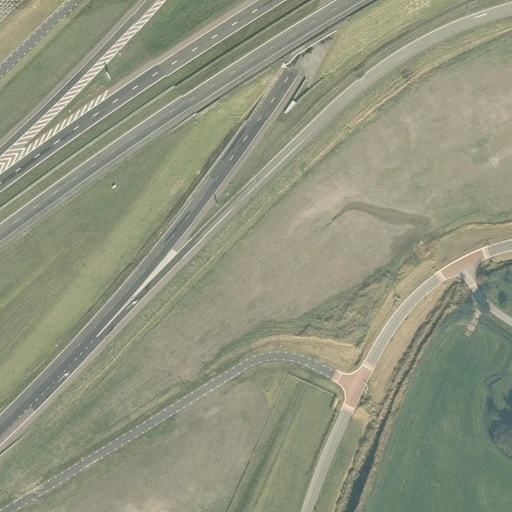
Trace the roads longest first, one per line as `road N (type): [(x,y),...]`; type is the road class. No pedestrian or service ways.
road 1 (motorway): [(92,331),(370,75),(428,38),(511,6)]
road 2 (motorway): [(0,233),(348,0)]
road 3 (motorway): [(92,331),(204,196),(336,0)]
road 4 (unclassified): [(5,511),(257,360),(293,357),(358,388)]
road 5 (motorway): [(271,0),(0,181)]
road 6 (motorway): [(150,0),(0,151)]
road 7 (tertiary): [(358,388),(405,310),(461,265)]
road 8 (tertiary): [(307,511),(358,388)]
road 9 (motorway): [(0,425),(92,331)]
